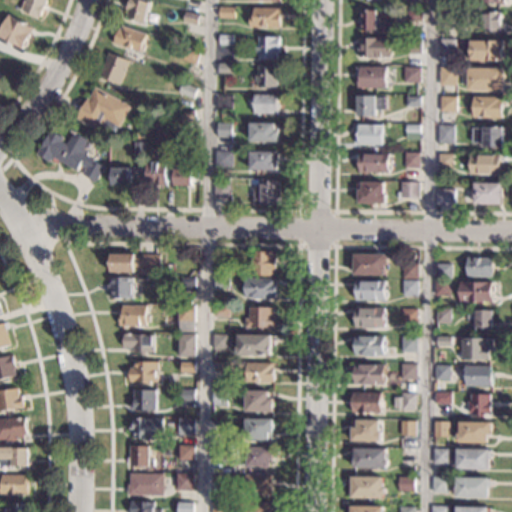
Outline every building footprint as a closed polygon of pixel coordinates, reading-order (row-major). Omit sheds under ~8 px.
[(45,0),(38,18),(21,11),(22,9),(20,8),(23,0),(25,1),(25,0),(45,0)] [(137,0),(149,3),(144,22),(126,17),(128,10),(125,9),(126,2),(128,3),(129,0),(137,0)] [(234,18),(218,18),(219,7),(234,8),(234,18)] [(280,27),(250,26),(250,16),(254,16),(254,8),(280,8),(280,27)] [(500,23),(504,24),(504,31),(482,30),(482,9),(500,9),(500,23)] [(376,30),(360,30),(360,24),(358,24),(358,17),(361,17),(361,10),(377,10),(376,30)] [(422,11),(421,21),(407,20),(407,10),(422,11)] [(199,15),(196,25),(183,22),(185,11),(199,15)] [(455,26),(440,26),(440,11),(455,11),(455,26)] [(32,28),(21,49),(0,37),(0,30),(8,15),(32,28)] [(146,35),(143,44),(146,45),(143,52),(141,51),(140,53),(113,44),(119,29),(121,29),(122,26),(146,35)] [(233,45),(219,44),(219,35),(233,35),(233,45)] [(280,52),(277,52),(277,58),(258,58),(258,53),(256,53),(256,47),(258,47),(258,37),(280,37),(280,52)] [(390,57),(358,57),(358,38),(390,38),(390,57)] [(421,54),(406,53),(407,39),(421,39),(421,54)] [(455,54),(440,54),(440,39),(455,40),(455,54)] [(501,60),(470,59),(471,41),(501,41),(501,60)] [(200,52),(196,64),(180,59),(184,47),(200,52)] [(129,61),(119,84),(99,76),(109,52),(129,61)] [(218,64),(232,65),(232,74),(217,73),(218,64)] [(279,81),(276,81),(276,87),(257,87),(258,82),(255,82),(255,76),(257,76),(257,66),(279,66),(279,81)] [(386,88),(358,87),(358,78),(356,78),(356,68),(359,68),(359,67),(386,67),(386,88)] [(420,82),(404,82),(404,67),(420,67),(420,82)] [(456,85),(439,85),(439,67),(456,67),(456,85)] [(504,91),(467,90),(468,68),(504,68),(504,91)] [(197,89),(193,99),(179,93),(183,83),(197,89)] [(129,106),(119,127),(114,124),(110,132),(99,126),(97,129),(76,118),(86,99),(88,100),(95,88),(129,106)] [(277,113),(254,113),(254,95),(277,94),(277,113)] [(233,95),(232,109),(217,109),(217,95),(233,95)] [(376,97),(386,97),(386,109),(376,109),(376,115),(357,115),(357,96),(376,96),(376,97)] [(420,107),(406,107),(406,96),(420,97),(420,107)] [(456,111),(440,111),(440,97),(456,97),(456,111)] [(499,99),(502,99),(502,118),(473,117),(473,97),(499,97),(499,99)] [(194,110),(197,120),(182,125),(179,115),(194,110)] [(231,137),(217,137),(217,123),(231,123),(231,137)] [(275,131),(278,131),(278,141),(251,141),(251,123),(275,123),(275,131)] [(172,126),(172,141),(155,140),(156,125),(172,126)] [(382,144),(358,144),(358,125),(382,125),(382,144)] [(419,140),(405,140),(406,125),(419,125),(419,140)] [(454,125),(453,144),(438,143),(438,125),(454,125)] [(503,147),(483,147),(483,143),(472,143),(472,128),(484,129),(484,127),(503,127),(503,147)] [(63,138),(61,141),(66,144),(73,131),(88,140),(82,149),(88,152),(86,156),(105,167),(96,182),(82,174),(85,168),(80,165),(77,171),(58,160),(56,163),(50,160),(49,162),(36,154),(50,130),(63,138)] [(145,156),(135,156),(135,142),(145,142),(145,156)] [(232,152),(232,166),(215,166),(215,151),(232,152)] [(275,160),(278,160),(277,170),(250,169),(250,151),(275,152),(275,160)] [(420,168),(405,168),(405,152),(420,153),(420,168)] [(389,173),(360,173),(360,153),(390,154),(389,173)] [(453,169),(438,169),(438,154),(453,154),(453,169)] [(499,174),(470,174),(471,155),(500,155),(499,174)] [(192,185),(175,185),(175,159),(193,159),(192,185)] [(167,185),(154,185),(154,184),(147,184),(147,162),(167,162),(167,185)] [(130,169),(130,185),(112,185),(113,168),(130,169)] [(230,197),(214,197),(214,181),(230,181),(230,197)] [(279,205),(253,205),(253,191),(261,191),(262,181),(280,182),(279,205)] [(384,194),(386,194),(386,203),(359,203),(359,189),(362,189),(362,182),(384,182),(384,194)] [(419,183),(419,198),(401,198),(401,182),(419,183)] [(501,204),(474,204),(474,183),(502,183),(501,204)] [(455,206),(437,206),(437,189),(455,190),(455,206)] [(272,258),(276,258),(276,270),(272,270),(272,275),(253,275),(253,252),(272,252),(272,258)] [(134,258),(142,258),(142,255),(160,255),(160,269),(134,269),(134,272),(111,272),(111,254),(134,254),(134,258)] [(386,256),(389,256),(388,265),(386,265),(386,275),(354,275),(354,254),(386,254),(386,256)] [(492,277),(467,277),(467,258),(492,259),(492,277)] [(418,279),(403,278),(403,263),(418,263),(418,279)] [(452,279),(436,279),(437,264),(452,264),(452,279)] [(133,299),(110,298),(110,290),(107,290),(107,285),(110,285),(110,277),(133,277),(133,299)] [(196,286),(181,286),(181,277),(196,277),(196,286)] [(229,288),(214,288),(214,278),(229,279),(229,288)] [(277,298),(245,297),(246,278),(277,278),(277,298)] [(418,295),(403,295),(403,280),(418,281),(418,295)] [(385,300),(356,300),(356,281),(386,281),(385,300)] [(450,296),(435,295),(435,281),(451,281),(450,296)] [(492,302),(460,301),(460,282),(492,282),(492,302)] [(146,325),(119,325),(119,308),(122,308),(122,306),(146,306),(146,325)] [(194,332),(178,332),(179,306),(195,306),(194,332)] [(229,316),(214,316),(214,307),(229,307),(229,316)] [(273,315),(275,315),(275,327),(246,327),(246,319),(249,319),(249,307),(273,308),(273,315)] [(384,327),(355,327),(356,308),(384,308),(384,327)] [(451,323),(436,323),(436,322),(436,308),(451,309),(451,323)] [(418,309),(418,324),(402,324),(402,309),(418,309)] [(493,328),(476,327),(476,320),(468,320),(468,310),(493,311),(493,328)] [(9,328),(7,329),(11,345),(0,348),(0,324),(7,322),(9,328)] [(154,352),(128,352),(128,348),(123,348),(123,334),(154,335),(154,352)] [(195,356),(178,356),(179,334),(195,334),(195,356)] [(228,335),(228,350),(213,349),(213,334),(228,335)] [(271,355),(238,355),(239,335),(271,335),(271,355)] [(384,355),(355,355),(355,335),(384,336),(384,355)] [(451,346),(437,346),(437,336),(451,336),(451,346)] [(417,337),(417,352),(401,352),(402,337),(417,337)] [(492,351),(490,351),(490,360),(462,359),(462,338),(493,339),(492,351)] [(16,368),(14,369),(16,375),(0,379),(0,358),(13,355),(16,368)] [(157,382),(130,382),(130,368),(133,368),(133,362),(157,362),(157,382)] [(195,362),(195,372),(181,372),(181,362),(195,362)] [(231,371),(215,371),(215,362),(231,362),(231,371)] [(273,382),(247,382),(247,380),(245,380),(245,375),(239,375),(239,364),(247,364),(247,363),(273,363),(273,382)] [(385,385),(354,384),(355,364),(385,364),(385,385)] [(417,365),(417,379),(402,379),(402,364),(417,365)] [(451,366),(451,380),(436,380),(436,366),(451,366)] [(491,386),(466,386),(466,375),(464,375),(465,366),(491,366),(491,386)] [(19,396),(21,396),(23,407),(0,410),(0,391),(17,388),(19,396)] [(155,410),(131,410),(131,402),(133,402),(133,389),(155,390),(155,410)] [(195,400),(179,400),(179,390),(195,390),(195,400)] [(228,406),(213,406),(213,391),(228,391),(228,406)] [(269,399),(273,399),(273,412),(247,411),(247,391),(269,392),(269,399)] [(381,413),(353,413),(353,392),(381,393),(381,413)] [(416,410),(401,410),(401,409),(394,408),(394,397),(401,397),(401,393),(416,393),(416,410)] [(452,403),(435,403),(435,393),(452,393),(452,403)] [(490,401),(491,401),(491,415),(471,414),(471,413),(468,413),(469,401),(471,401),(471,394),(490,395),(490,401)] [(26,434),(23,435),(24,438),(16,439),(16,440),(5,441),(5,439),(0,439),(0,419),(25,417),(26,434)] [(195,418),(195,427),(179,427),(179,417),(195,418)] [(162,439),(132,438),(132,432),(129,432),(129,424),(133,424),(133,418),(162,418),(162,439)] [(226,433),(212,433),(212,419),(227,419),(226,433)] [(273,440),(246,440),(246,419),(274,419),(273,440)] [(380,431),(381,431),(381,441),(352,441),(352,427),(357,427),(357,420),(380,420),(380,431)] [(416,422),(416,436),(401,435),(401,421),(416,422)] [(448,437),(433,437),(434,422),(449,422),(448,437)] [(491,434),(487,434),(487,443),(459,443),(459,442),(458,442),(458,433),(460,433),(460,422),(491,422),(491,434)] [(195,460),(180,460),(179,445),(194,445),(195,460)] [(149,458),(152,458),(152,466),(129,466),(129,464),(126,464),(126,458),(129,458),(129,446),(149,446),(149,458)] [(14,448),(28,448),(28,466),(0,466),(0,447),(14,447),(14,448)] [(226,460),(212,460),(212,447),(226,447),(226,460)] [(272,462),(269,462),(269,466),(246,466),(247,447),(273,448),(272,462)] [(415,465),(400,465),(400,448),(415,448),(415,465)] [(387,449),(387,459),(388,459),(388,465),(387,465),(386,468),(354,468),(355,449),(387,449)] [(448,464),(433,464),(434,449),(449,449),(448,464)] [(489,469),(457,469),(457,449),(490,449),(489,469)] [(227,483),(212,483),(212,473),(224,474),(227,474),(227,483)] [(163,495),(127,495),(127,485),(130,485),(130,474),(163,474),(163,495)] [(194,474),(194,491),(177,490),(177,474),(194,474)] [(26,493),(0,493),(0,483),(1,483),(1,475),(26,475),(26,493)] [(271,494),(246,494),(246,475),(272,475),(271,494)] [(383,487),(386,487),(386,495),(383,495),(383,498),(352,498),(352,477),(383,477),(383,487)] [(415,491),(399,491),(399,477),(414,477),(415,491)] [(448,493),(433,492),(433,477),(449,477),(448,493)] [(489,498),(456,497),(457,478),(489,478),(489,498)] [(153,509),(161,509),(161,511),(130,511),(130,501),(153,502),(153,509)] [(229,511),(212,511),(212,501),(229,501),(229,511)] [(193,503),(193,511),(178,511),(178,502),(193,503)] [(271,504),(275,504),(275,511),(270,511),(238,511),(238,502),(271,503),(271,504)] [(27,511),(10,511),(10,503),(27,504),(27,511)]
